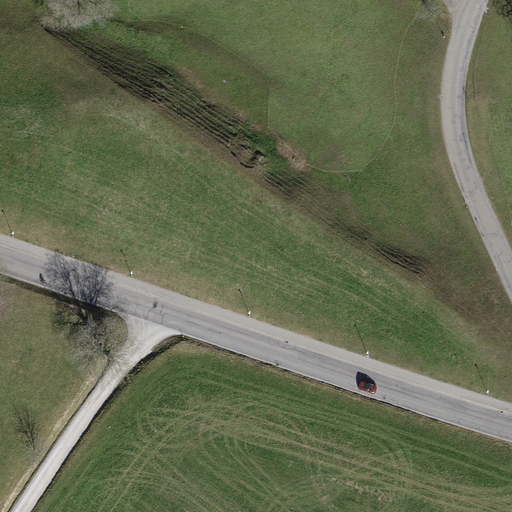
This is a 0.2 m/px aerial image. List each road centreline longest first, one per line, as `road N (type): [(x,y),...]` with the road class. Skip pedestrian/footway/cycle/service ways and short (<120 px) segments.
road 1 (unclassified): [(0,258),(511,427)]
road 2 (unclassified): [(511,275),(471,183),(453,109),(461,41),(476,0)]
road 3 (track): [(157,311),(20,511)]
